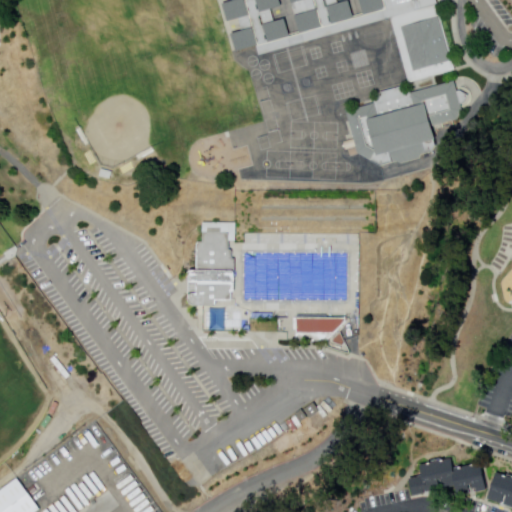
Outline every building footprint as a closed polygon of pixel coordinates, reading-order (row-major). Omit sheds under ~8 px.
[(228,23),(223,5),(235,2),(241,0),(245,0),(250,17),(240,20),(228,23)] [(264,26),(269,44),(259,47),(254,29),(243,32),(240,20),(250,17),(245,0),(256,0),(261,14),(264,26)] [(261,14),(256,0),(280,0),(283,8),(272,11),(261,14)] [(326,0),(328,8),(333,26),(323,29),(318,11),(296,17),(293,5),(310,0),(326,0)] [(326,0),(338,0),(340,5),(328,8),(326,0)] [(365,17),(360,0),(383,0),(386,10),(387,11),(365,17)] [(412,0),(413,2),(386,10),(383,0),(412,0)] [(333,26),(328,8),(340,5),(350,2),(355,19),(333,26)] [(261,14),(272,11),(276,23),(264,26),(261,14)] [(301,35),(296,17),(318,11),(323,29),(301,35)] [(405,37),(403,28),(440,18),(442,27),(405,37)] [(269,44),(264,26),(276,23),(286,20),(291,38),(269,44)] [(412,62),(405,37),(442,27),(449,52),(419,60),(412,62)] [(237,53),(231,35),(243,32),(254,29),(259,47),(237,53)] [(419,60),(449,52),(451,62),(421,70),(419,60)] [(421,70),(415,72),(412,62),(419,60),(421,70)] [(435,88),(456,82),(463,112),(458,121),(445,125),(435,88)] [(416,108),(412,94),(435,88),(445,125),(432,129),(425,105),(416,108)] [(353,136),(347,113),(375,105),(379,118),(367,122),(370,131),(353,136)] [(379,118),(416,108),(425,105),(432,129),(437,146),(433,154),(394,164),(390,154),(377,157),(370,131),(367,122),(379,118)] [(370,131),(377,157),(390,154),(394,164),(383,167),(381,168),(359,155),(353,136),(370,131)] [(235,272),(197,271),(197,244),(203,244),(204,224),(237,225),(237,243),(230,243),(230,251),(233,251),(233,260),(236,260),(235,272)] [(189,309),(217,308),(217,303),(232,303),(232,294),(235,294),(235,273),(189,273),(189,309)] [(346,320),(346,324),(335,336),(297,336),(296,320),(346,320)] [(332,344),(341,334),(346,344),(344,347),(332,344)] [(295,430),(318,413),(311,403),(288,420),(295,430)] [(422,477),(420,464),(452,458),(455,471),(422,477)] [(488,490),(482,463),(462,467),(463,472),(453,474),(458,497),(471,494),(469,484),(472,484),(474,493),(488,490)] [(511,506),(488,499),(497,472),(511,477),(511,506)] [(0,511),(0,493),(17,481),(40,511),(0,511)] [(37,505),(25,488),(33,482),(45,498),(37,505)]
